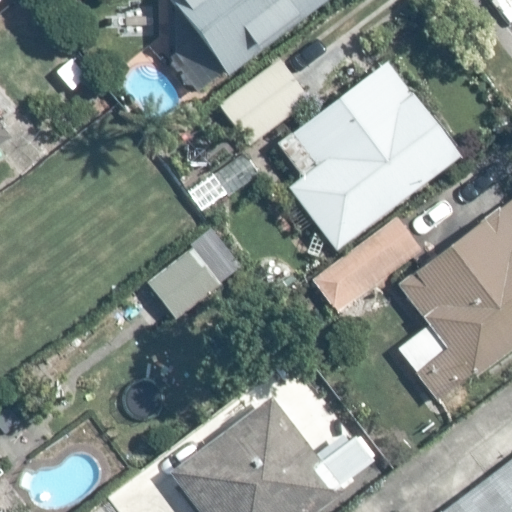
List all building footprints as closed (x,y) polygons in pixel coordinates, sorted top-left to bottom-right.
[(156,0),(217,79),(320,0),(156,0)] [(306,99),(274,58),(213,107),(246,147),(306,99)] [(455,153),(382,60),(271,147),(295,178),(283,187),(332,250),(455,153)] [(0,123),(20,109),(0,82),(0,141),(9,135),(0,123)] [(204,158),(176,177),(199,212),(228,192),(204,158)] [(511,345),(511,228),(498,208),(393,282),(424,326),(392,349),(431,403),(511,345)] [(418,251),(393,217),(306,281),(330,314),(418,251)] [(214,284),(188,250),(143,284),(169,318),(214,284)] [(306,511),(333,490),(263,395),(165,473),(195,511),(306,511)] [(511,511),(511,453),(433,511),(511,511)]
